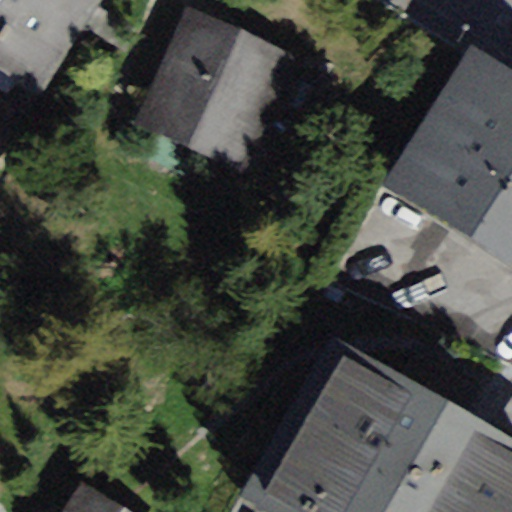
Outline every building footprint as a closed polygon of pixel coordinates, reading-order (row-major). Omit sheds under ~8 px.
[(80,0),(0,0),(0,100),(15,110),(80,0)] [(160,16),(114,135),(230,179),(276,60),(160,16)] [(511,101),(434,57),(352,198),(511,290),(511,101)] [(511,511),(511,467),(297,346),(200,509),(205,511),(511,511)] [(94,511),(59,488),(42,511),(94,511)]
